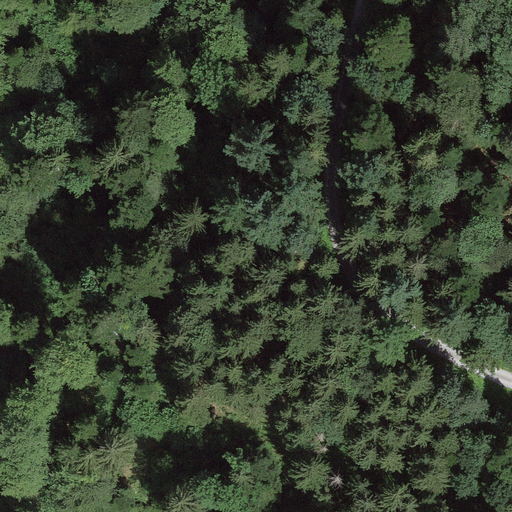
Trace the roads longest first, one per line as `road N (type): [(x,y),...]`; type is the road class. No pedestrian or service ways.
road 1 (track): [(365,0),(334,173),(338,251),(359,290),(388,314),(511,375)]
road 2 (track): [(511,356),(463,307),(414,220),(417,148),(465,0)]
